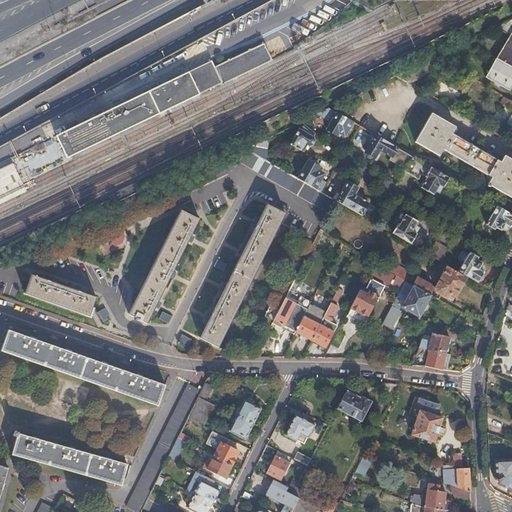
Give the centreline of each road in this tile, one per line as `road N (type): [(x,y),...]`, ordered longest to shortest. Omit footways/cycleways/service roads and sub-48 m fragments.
road 1 (residential): [(0,305),(168,361),(293,369)]
road 2 (tertiary): [(0,137),(255,0)]
road 3 (motorway): [(0,103),(186,0)]
road 4 (residential): [(347,160),(511,257)]
road 5 (residential): [(293,369),(475,383)]
road 6 (motorway): [(0,77),(150,0)]
road 7 (residential): [(227,511),(293,369)]
